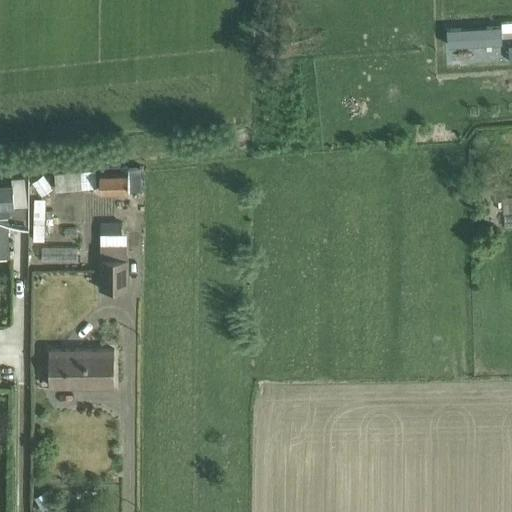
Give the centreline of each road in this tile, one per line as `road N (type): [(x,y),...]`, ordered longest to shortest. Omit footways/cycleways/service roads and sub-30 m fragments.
road 1 (unknown): [(128,511),(128,248)]
road 2 (unknown): [(17,511),(19,355)]
